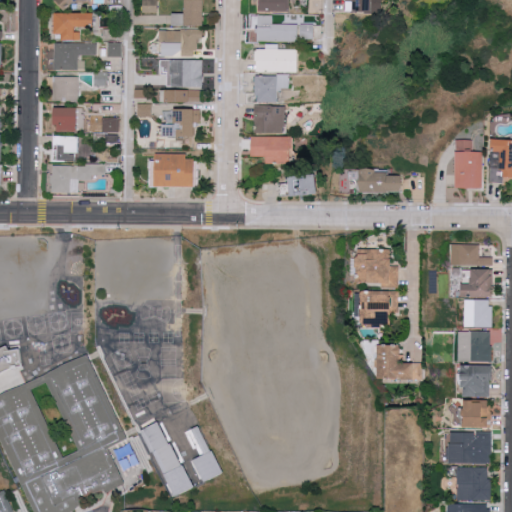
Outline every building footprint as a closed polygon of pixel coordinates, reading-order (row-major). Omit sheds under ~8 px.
[(158,0),(142,0),(142,12),(158,13),(158,0)] [(173,26),(204,26),(203,0),(184,0),(185,13),(172,13),(173,26)] [(259,0),(259,10),(290,11),(290,0),(259,0)] [(345,0),(345,11),(382,12),(382,0),(345,0)] [(63,40),(80,40),(80,28),(95,28),(94,12),(56,12),(56,34),(63,34),(63,40)] [(298,42),(298,24),(272,23),(273,15),(258,15),(257,41),(298,42)] [(300,38),(314,39),(314,24),(300,24),(300,38)] [(164,56),(197,56),(197,39),(203,39),(203,29),(160,30),(161,43),(164,43),(164,56)] [(79,70),(79,55),(97,55),(97,43),(56,42),(55,70),(79,70)] [(108,57),(121,57),(121,42),(108,42),(108,57)] [(298,49),(277,48),(277,44),(265,44),(265,49),(257,49),(257,71),(298,72),(298,49)] [(204,87),(204,60),(161,59),(161,72),(168,72),(167,86),(204,87)] [(108,72),(96,72),(95,86),(108,86),(108,72)] [(290,74),(255,75),(256,102),(279,102),(279,89),(290,89),(290,74)] [(79,101),(80,76),(54,76),(54,100),(79,101)] [(201,89),(167,90),(167,103),(201,102),(201,89)] [(151,116),(151,105),(139,104),(139,116),(151,116)] [(255,132),(287,133),(287,106),(255,105),(255,132)] [(57,132),(78,131),(78,107),(56,108),(57,132)] [(196,109),(175,109),(175,124),(163,124),(163,137),(196,138),(196,109)] [(120,132),(120,118),(104,117),(103,132),(120,132)] [(81,161),(81,137),(54,136),(54,160),(81,161)] [(252,156),(266,156),(266,163),(291,163),(291,136),(252,136),(252,156)] [(457,187),(482,188),(483,151),(471,151),(472,140),(457,139),(457,187)] [(490,180),(511,180),(511,139),(491,139),(490,180)] [(187,154),(157,153),(157,176),(152,176),(152,187),(197,187),(197,159),(187,158),(187,154)] [(52,193),(79,193),(78,180),(92,179),(92,169),(89,169),(89,165),(52,165),(52,193)] [(359,169),(360,193),(402,192),(402,175),(388,176),(388,172),(377,172),(376,168),(359,169)] [(317,195),(317,175),(288,176),(288,197),(317,195)] [(453,264),(494,265),(494,256),(480,256),(481,243),(453,243),(453,264)] [(399,287),(400,265),(392,265),(393,248),(361,248),(360,280),(382,280),(382,287),(399,287)] [(495,268),(474,268),(473,282),(465,282),(464,295),(495,296),(495,268)] [(364,325),(394,325),(395,290),(364,289),(364,325)] [(466,326),(493,326),(493,298),(466,299),(466,326)] [(460,361),(492,360),(492,330),(460,330),(460,361)] [(402,362),(403,344),(381,343),(379,377),(421,379),(422,362),(402,362)] [(0,348),(0,372),(26,361),(20,347),(12,350),(9,344),(0,348)] [(128,483),(103,496),(100,489),(88,495),(81,498),(85,508),(75,511),(37,511),(27,490),(16,467),(0,432),(0,395),(26,382),(87,353),(89,353),(114,405),(131,440),(112,448),(120,466),(128,483)] [(465,396),(490,396),(491,378),(495,378),(496,364),(466,363),(465,396)] [(492,399),(468,399),(468,426),(492,426),(492,399)] [(198,486),(178,497),(143,431),(163,420),(198,486)] [(450,432),(451,463),(493,462),(492,431),(450,432)] [(118,449),(124,469),(139,464),(132,444),(118,449)] [(209,480),(207,481),(200,465),(198,459),(209,453),(216,450),(222,465),(226,474),(209,480)] [(488,467),(459,467),(459,500),(492,500),(492,479),(488,479),(488,467)] [(0,511),(0,492),(7,490),(15,511),(0,511)] [(450,511),(490,511),(491,503),(451,503),(450,511)]
